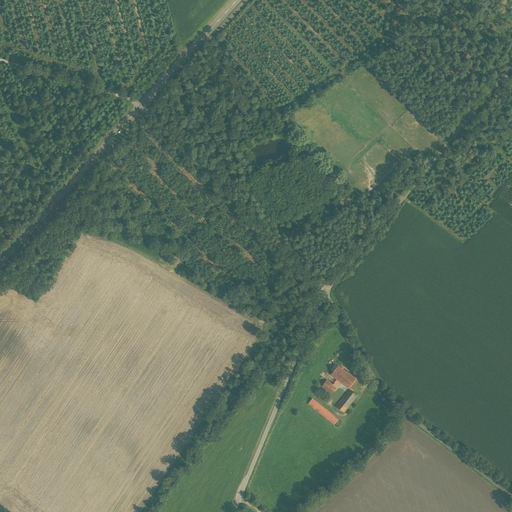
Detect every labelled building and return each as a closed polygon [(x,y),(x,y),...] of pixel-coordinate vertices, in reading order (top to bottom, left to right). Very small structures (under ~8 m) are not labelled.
[(347,372),(338,365),(331,375),(337,379),(340,382),(347,372)] [(337,379),(333,385),(337,388),(341,382),(348,388),(355,379),(347,372),(340,382),(337,379)] [(333,385),(327,380),(322,386),(332,394),(337,388),(333,385)] [(358,394),(350,389),(337,405),(344,412),(358,394)] [(339,419),(313,399),(309,405),(334,424),(339,419)]
